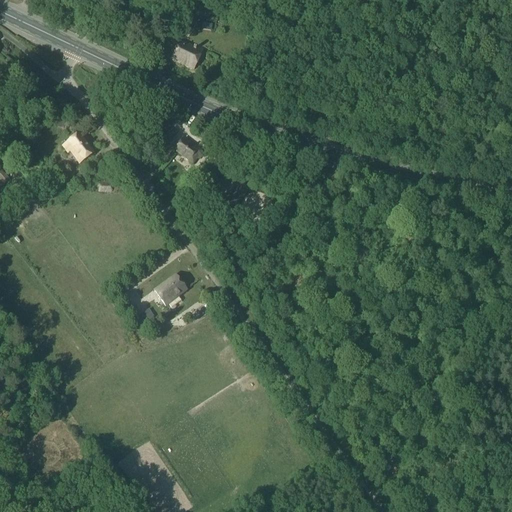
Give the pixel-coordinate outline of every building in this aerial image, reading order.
[(181,9),(173,4),(161,22),(169,27),(181,9)] [(161,41),(167,44),(170,38),(165,35),(161,41)] [(180,42),(171,61),(193,71),(202,52),(180,42)] [(79,135),(63,147),(68,153),(69,152),(79,165),(93,154),(79,135)] [(192,163),(191,164),(192,165),(197,159),(199,160),(204,155),(201,153),(192,146),(183,139),(174,150),(192,163)] [(219,169),(213,177),(220,181),(225,173),(219,169)] [(98,193),(113,193),(113,184),(98,184),(98,193)] [(234,210),(248,192),(239,185),(225,203),(234,210)] [(153,291),(165,307),(186,292),(174,277),(153,291)]
